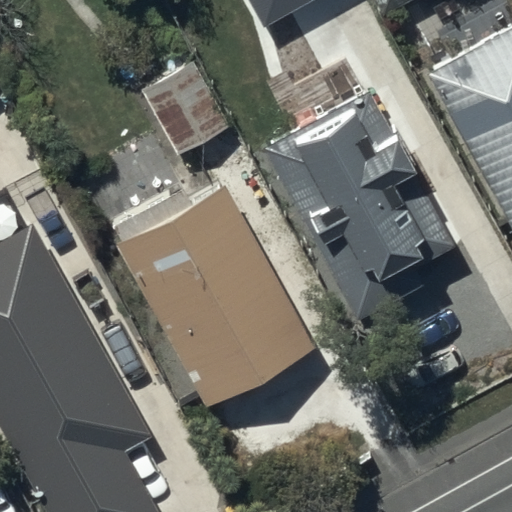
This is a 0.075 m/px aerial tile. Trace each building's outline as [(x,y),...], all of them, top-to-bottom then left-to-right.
[(253,0),(263,18),(296,0),(253,0)] [(511,5),(425,53),(510,211),(511,210),(511,5)] [(190,41),(138,71),(176,138),(228,108),(190,41)] [(293,109),(262,126),(352,300),(420,266),(411,248),(453,226),(409,142),(414,139),(395,102),(370,115),(339,56),(282,86),(293,109)] [(121,218),(113,222),(205,387),(314,327),(222,161),(171,190),(166,179),(115,207),(121,218)] [(0,413),(56,511),(156,511),(162,509),(133,458),(138,456),(127,437),(149,423),(32,210),(0,229),(0,413)]
